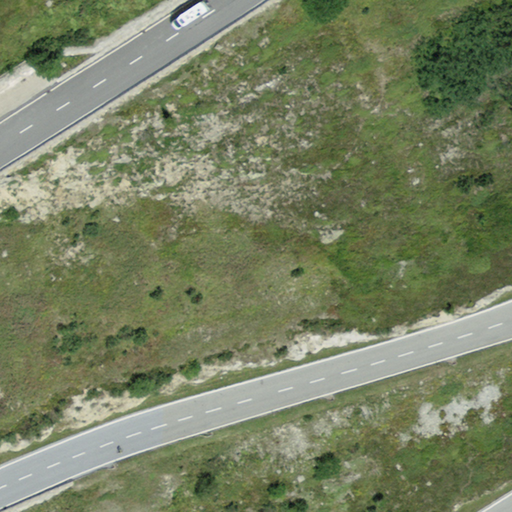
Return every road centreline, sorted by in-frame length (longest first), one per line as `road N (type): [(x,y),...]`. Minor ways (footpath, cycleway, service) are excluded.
road 1 (primary): [(511,320),(143,430),(0,488)]
road 2 (primary): [(0,149),(231,0)]
